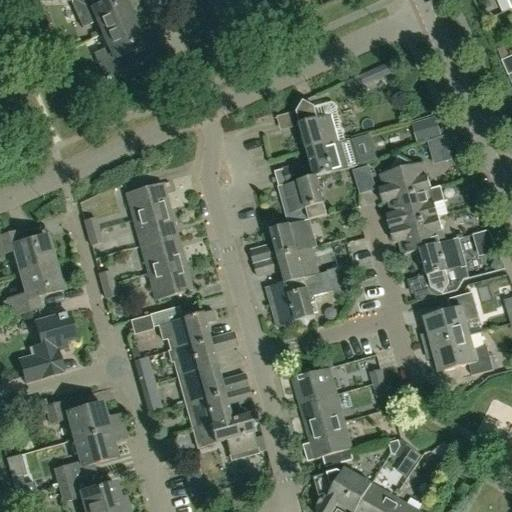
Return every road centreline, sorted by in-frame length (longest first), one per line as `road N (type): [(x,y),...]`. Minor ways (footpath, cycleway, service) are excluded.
road 1 (residential): [(256,354),(210,189),(215,138),(206,112)]
road 2 (residential): [(206,112),(427,17)]
road 3 (residential): [(0,198),(206,112)]
road 4 (unclassified): [(497,173),(427,17)]
road 5 (residential): [(278,511),(291,484),(256,354)]
road 6 (residential): [(116,371),(69,216)]
road 7 (residential): [(161,511),(116,371)]
road 8 (residential): [(256,354),(392,317)]
road 9 (residential): [(392,317),(358,193)]
